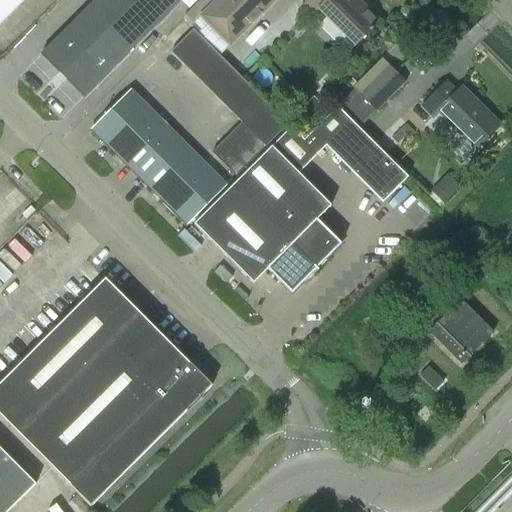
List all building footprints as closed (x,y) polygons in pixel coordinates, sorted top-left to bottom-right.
[(0,0),(0,23),(23,0),(0,0)] [(95,0),(41,55),(67,81),(83,97),(180,0),(95,0)] [(216,0),(199,17),(229,47),(275,0),(216,0)] [(378,22),(355,0),(307,0),(302,5),(312,15),(317,10),(354,46),(378,22)] [(241,124),(265,147),(287,125),(192,30),(170,53),(241,124)] [(359,96),(375,112),(405,82),(389,66),(359,96)] [(474,151),(500,125),(461,87),(456,93),(446,83),(421,107),(432,118),(437,113),(474,151)] [(90,130),(186,226),(226,186),(130,90),(90,130)] [(358,129),(375,112),(353,90),(336,107),(338,109),(358,129)] [(323,149),(325,147),(350,121),(338,109),(336,107),(303,140),(290,128),(271,147),(298,174),(323,149)] [(407,178),(350,121),(325,147),(382,203),(407,178)] [(235,177),(265,147),(241,124),(211,153),(235,177)] [(232,186),(316,270),(340,245),(316,221),(330,206),(298,174),(271,147),(232,186)] [(232,186),(193,225),(253,284),(267,270),(291,294),(316,270),(232,186)] [(0,416),(69,486),(90,507),(211,386),(189,364),(104,280),(0,383),(0,416)] [(426,333),(459,366),(492,334),(459,301),(426,333)] [(418,377),(433,392),(442,383),(426,368),(418,377)] [(363,421),(372,430),(386,415),(378,407),(363,421)] [(0,511),(7,511),(35,485),(0,449),(0,511)]
